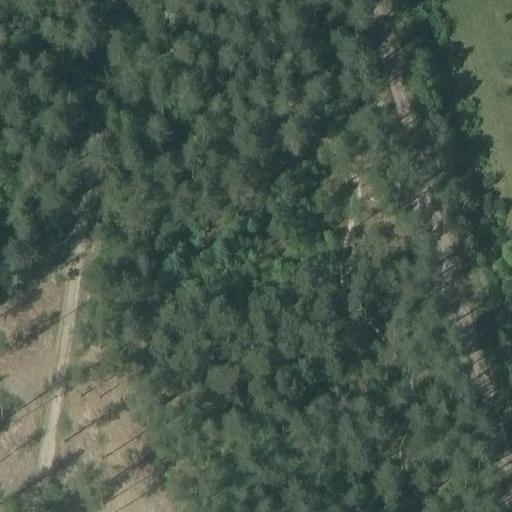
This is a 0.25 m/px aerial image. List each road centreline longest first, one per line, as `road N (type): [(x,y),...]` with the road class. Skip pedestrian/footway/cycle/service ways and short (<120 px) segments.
road 1 (track): [(24,511),(88,191),(110,0)]
road 2 (track): [(373,0),(511,482)]
